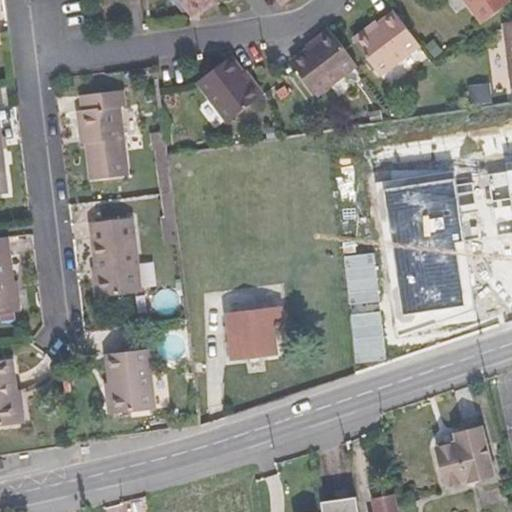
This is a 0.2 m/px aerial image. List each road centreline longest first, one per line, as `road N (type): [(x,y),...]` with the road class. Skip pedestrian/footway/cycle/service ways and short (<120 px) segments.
road 1 (tertiary): [(0,497),(197,451),(511,342)]
road 2 (residential): [(26,61),(290,23),(323,0)]
road 3 (residential): [(47,348),(58,323),(26,61)]
